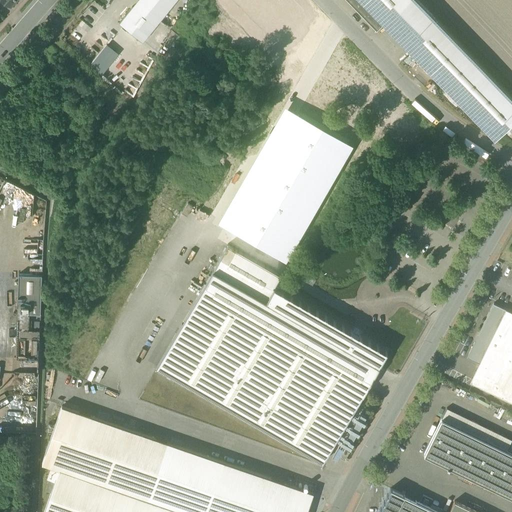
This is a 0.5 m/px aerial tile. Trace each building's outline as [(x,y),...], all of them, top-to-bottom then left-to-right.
[(137,0),(119,23),(142,41),(175,0),(137,0)] [(384,24),(361,0),(346,0),(377,31),(384,24)] [(511,91),(422,0),(361,0),(384,24),(498,139),(511,125),(511,91)] [(102,74),(121,54),(109,43),(90,63),(102,74)] [(281,275),(228,244),(213,270),(266,301),(274,286),(281,275)] [(266,301),(213,270),(158,367),(323,462),(362,393),(363,393),(379,366),(266,301)] [(39,359),(44,274),(22,273),(17,358),(39,359)] [(387,351),(274,286),(266,301),(379,366),(387,351)] [(511,312),(494,303),(467,357),(479,363),(470,381),(511,401),(511,312)] [(96,375),(109,351),(104,349),(92,373),(96,375)] [(306,511),(313,493),(62,406),(42,463),(52,466),(47,479),(55,481),(44,511),(306,511)] [(511,453),(442,419),(424,455),(511,497),(511,453)] [(438,511),(404,495),(391,488),(378,511),(438,511)] [(476,511),(454,501),(448,511),(476,511)]
